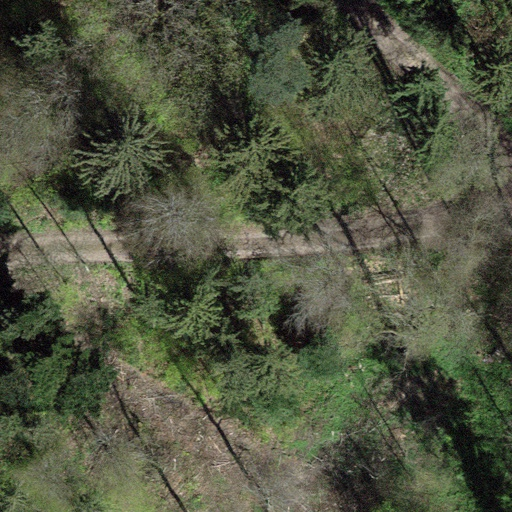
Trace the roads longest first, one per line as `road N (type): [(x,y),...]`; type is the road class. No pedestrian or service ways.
road 1 (track): [(511,221),(0,249)]
road 2 (track): [(359,0),(475,125),(511,178)]
